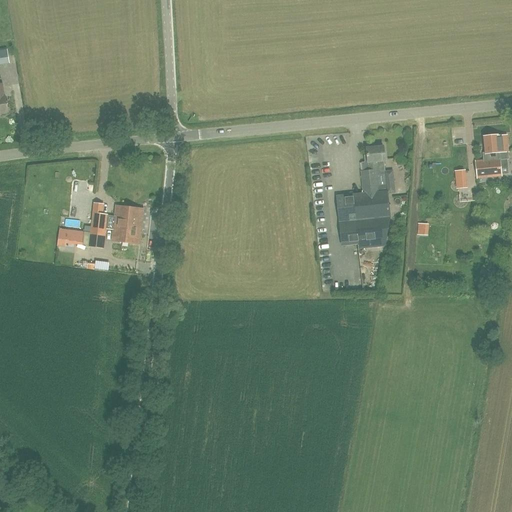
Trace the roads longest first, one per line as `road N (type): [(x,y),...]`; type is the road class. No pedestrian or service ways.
road 1 (unclassified): [(130,511),(173,138)]
road 2 (unclassified): [(173,138),(511,104)]
road 3 (unclassified): [(0,157),(173,138)]
road 4 (unclassified): [(173,138),(165,0)]
